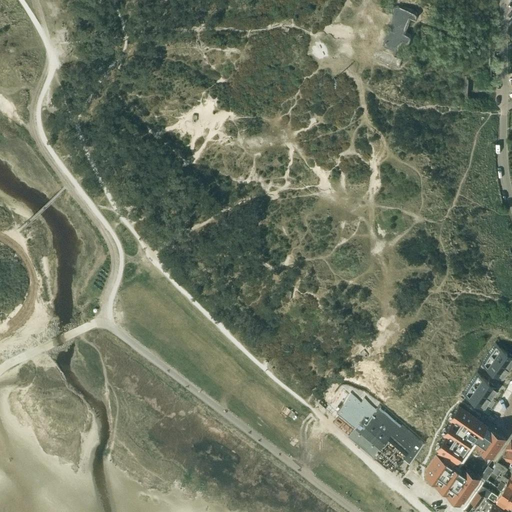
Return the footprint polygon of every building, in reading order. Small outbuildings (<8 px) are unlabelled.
[(375,50),(372,59),(399,68),(399,66),(390,64),(393,57),(401,60),(402,58),(394,56),(396,51),(399,52),(402,43),(404,44),(405,44),(406,44),(407,44),(407,43),(408,43),(409,43),(409,42),(410,38),(410,37),(411,37),(411,36),(405,33),(410,18),(415,20),(416,19),(417,16),(417,15),(417,14),(417,13),(416,13),(416,12),(416,11),(415,11),(414,11),(398,5),(397,5),(397,6),(396,6),(395,6),(395,7),(394,7),(392,15),(391,18),(381,46),(384,47),(382,52),(375,50)] [(456,92),(456,93),(457,93),(456,95),(467,95),(467,87),(465,87),(466,80),(468,80),(468,79),(466,79),(466,77),(465,76),(464,76),(458,76),(457,80),(457,81),(457,85),(456,86),(457,86),(457,88),(456,88),(456,89),(457,89),(457,92),(456,92)] [(494,344),(488,354),(508,368),(511,361),(511,355),(494,343),(493,344),(494,344)] [(480,362),(480,363),(501,378),(508,368),(488,354),(481,363),(480,362)] [(476,374),(470,383),(490,397),(497,387),(476,372),(475,373),(476,374)] [(462,392),(483,407),(490,397),(470,383),(463,392),(462,392)] [(361,404),(351,397),(338,414),(355,427),(367,413),(372,406),(364,400),(361,404)] [(372,406),(367,413),(391,432),(411,447),(416,440),(372,406)] [(436,453),(425,468),(426,469),(427,469),(429,470),(427,474),(435,480),(438,476),(442,479),(438,484),(446,490),(449,486),(453,489),(449,494),(457,500),(460,496),(462,498),(463,499),(478,477),(461,465),(476,444),(492,456),(505,439),(487,426),(487,427),(485,426),(486,425),(485,424),(485,425),(482,423),(483,423),(482,422),(482,423),(466,412),(458,406),(457,407),(456,406),(446,419),(449,421),(440,434),(443,436),(435,449),(437,450),(442,454),(441,456),(436,453)] [(373,456),(391,432),(367,413),(355,427),(354,428),(348,436),(373,456)] [(411,447),(391,432),(373,456),(375,458),(392,471),(402,458),(411,447)] [(423,445),(416,440),(411,447),(402,458),(409,463),(412,459),(423,445)] [(511,460),(511,442),(510,441),(501,455),(511,461),(511,460)] [(494,467),(500,471),(504,473),(507,468),(498,462),(494,467)] [(493,469),(487,465),(480,475),(486,479),(492,471),(493,469)] [(500,489),(511,496),(511,481),(502,475),(499,480),(500,480),(496,486),(500,488),(500,489)] [(483,495),(487,497),(488,496),(491,491),(482,485),(480,488),(477,491),(483,495)] [(511,506),(511,503),(511,496),(500,489),(496,495),(491,491),(488,496),(507,509),(509,505),(511,506)] [(477,491),(470,502),(476,506),(483,495),(477,491)] [(485,499),(476,511),(504,511),(485,499)]
